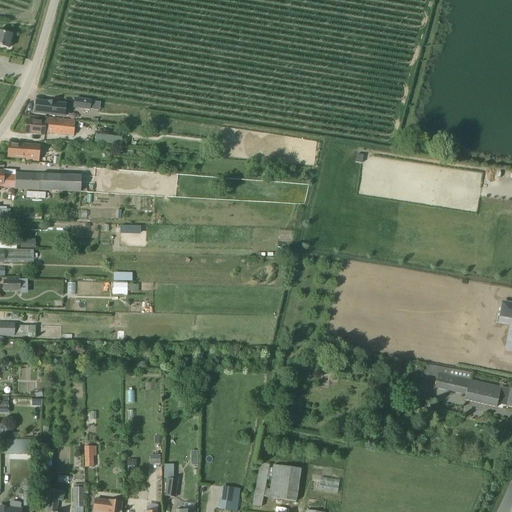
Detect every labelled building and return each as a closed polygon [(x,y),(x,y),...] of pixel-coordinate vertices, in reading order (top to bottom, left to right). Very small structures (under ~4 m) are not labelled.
[(0,46),(9,48),(12,35),(0,31),(0,46)] [(75,98),(73,108),(90,111),(90,109),(99,111),(100,103),(92,101),(75,98)] [(48,102),(36,101),(35,113),(64,116),(66,105),(56,103),(48,102)] [(75,120),(46,117),(46,122),(27,120),(26,133),(44,135),(44,133),(74,136),(75,120)] [(99,134),(97,142),(120,145),(122,137),(99,134)] [(40,146),(9,144),(8,157),(26,159),(26,160),(39,161),(40,146)] [(4,172),(0,171),(0,185),(3,185),(3,187),(15,188),(15,189),(79,192),(80,176),(16,173),(16,175),(4,174),(4,172)] [(0,219),(11,219),(11,209),(0,209),(0,219)] [(120,226),(120,234),(134,235),(134,226),(120,226)] [(23,248),(37,249),(38,239),(23,239),(23,248)] [(5,250),(5,263),(33,263),(33,250),(5,250)] [(21,291),(20,280),(3,280),(3,291),(21,291)] [(66,294),(77,294),(76,282),(65,283),(66,294)] [(114,284),(113,293),(127,293),(127,292),(138,292),(138,285),(127,285),(127,282),(120,282),(117,282),(117,284),(114,284)] [(511,304),(503,302),(500,316),(511,318),(511,304)] [(15,323),(0,323),(0,337),(15,337),(15,336),(15,326),(15,324),(15,323)] [(472,373),(427,364),(425,375),(437,378),(435,388),(465,395),(464,401),(496,408),(497,404),(511,407),(511,389),(470,380),(472,373)] [(0,397),(0,413),(9,414),(9,398),(0,397)] [(27,440),(1,440),(1,455),(27,455),(27,440)] [(87,445),(86,466),(98,466),(98,445),(87,445)] [(151,456),(151,464),(160,464),(160,456),(151,456)] [(273,466),(260,463),(252,506),(262,507),(263,497),(268,498),(296,501),(301,469),(273,465),(273,466)] [(320,478),(318,490),(338,493),(339,481),(320,478)] [(178,481),(167,479),(164,496),(176,498),(178,481)] [(84,488),(84,485),(74,485),(74,488),(73,488),(73,508),(84,508),(84,488)] [(65,491),(50,489),(49,492),(45,491),(44,502),(43,502),(42,511),(57,511),(59,501),(63,501),(65,491)] [(237,511),(240,498),(220,495),(218,510),(237,511)] [(120,511),(122,503),(95,499),(92,511),(120,511)] [(20,502),(12,501),(10,503),(9,508),(0,506),(0,511),(21,511),(22,510),(21,510),(21,505),(20,502)]
